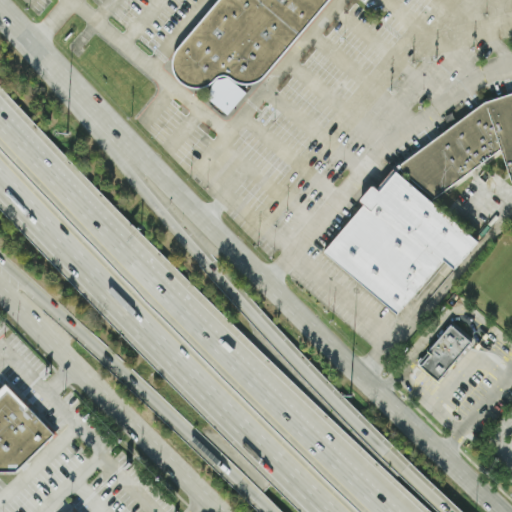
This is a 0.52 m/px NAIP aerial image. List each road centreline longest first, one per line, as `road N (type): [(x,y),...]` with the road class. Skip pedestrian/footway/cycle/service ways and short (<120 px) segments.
road 1 (secondary): [(496,511),(0,10)]
road 2 (motorway): [(447,511),(268,327),(0,13)]
road 3 (motorway): [(394,511),(0,120)]
road 4 (motorway): [(0,176),(284,462)]
road 5 (motorway): [(0,258),(271,511)]
road 6 (secondary): [(0,288),(217,511)]
